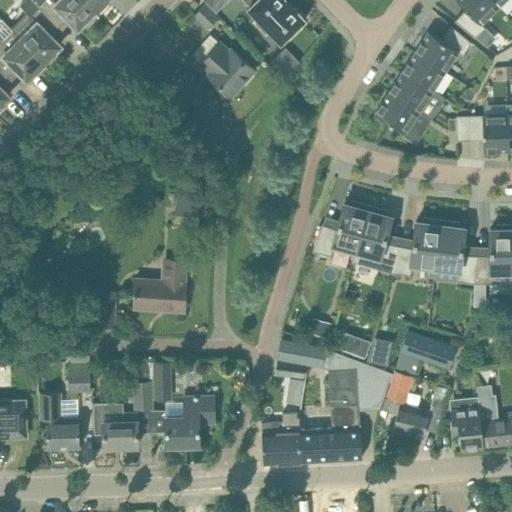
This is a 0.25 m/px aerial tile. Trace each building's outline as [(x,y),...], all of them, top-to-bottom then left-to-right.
[(27,11),(10,27),(12,30),(47,64),(58,53),(54,50),(60,44),(50,34),(59,25),(33,0),(23,0),(20,4),(27,11)] [(33,0),(59,25),(67,17),(78,27),(84,21),(87,25),(98,14),(84,0),(33,0)] [(84,0),(98,14),(109,3),(105,0),(84,0)] [(287,35),(289,37),(301,26),(299,24),(305,18),(287,0),(243,0),(249,5),(247,7),(257,17),(254,21),(266,33),(269,30),(281,42),(287,35)] [(458,0),(466,8),(454,20),(475,36),(485,26),(480,22),(498,5),(493,0),(458,0)] [(219,15),(206,2),(193,15),(205,28),(219,15)] [(463,53),(471,41),(451,24),(442,38),(428,29),(415,50),(445,70),(458,50),(463,53)] [(0,68),(7,76),(16,67),(26,78),(32,72),(36,75),(47,64),(12,30),(2,40),(0,37),(0,68)] [(209,70),(207,73),(231,94),(254,67),(231,46),(228,49),(219,40),(200,62),(209,70)] [(286,45),(268,62),(283,77),(299,58),(286,45)] [(402,70),(432,90),(445,70),(415,50),(402,70)] [(0,110),(7,104),(3,101),(9,95),(0,85),(0,83),(7,76),(0,68),(0,110)] [(432,90),(402,70),(389,91),(419,110),(432,90)] [(194,119),(212,101),(185,72),(166,90),(194,119)] [(464,97),(471,100),(476,89),(469,86),(464,97)] [(375,112),(405,131),(419,110),(389,91),(375,112)] [(483,150),(508,149),(507,103),(506,103),(506,113),(469,114),(470,139),(483,139),(483,150)] [(457,139),(470,139),(469,114),(456,114),(456,117),(456,129),(457,139)] [(456,129),(456,117),(448,117),(448,129),(456,129)] [(177,192),(173,220),(198,223),(201,195),(177,192)] [(336,228),(322,223),(312,250),(330,255),(334,243),(355,249),(352,261),(353,261),(369,205),(351,200),(350,204),(344,202),(336,228)] [(353,261),(393,272),(398,244),(384,242),(391,215),(385,213),(386,209),(369,205),(353,261)] [(441,219),(423,217),(422,221),(416,220),(412,247),(398,244),(393,272),(410,274),(412,262),(435,265),(441,219)] [(457,280),(474,282),(476,254),(461,254),(465,226),(458,225),(459,221),(441,219),(435,265),(458,268),(457,280)] [(511,278),(511,223),(496,224),(496,228),(490,228),(490,255),(476,254),(474,282),(492,282),(492,278),(511,278)] [(164,279),(135,278),(134,306),(184,309),(186,260),(165,259),(164,279)] [(93,324),(118,323),(117,288),(92,288),(93,324)] [(312,318),(308,331),(326,336),(330,323),(312,318)] [(343,329),(337,349),(385,363),(391,343),(343,329)] [(388,363),(394,365),(414,371),(418,357),(448,367),(456,345),(407,329),(400,349),(393,347),(388,363)] [(330,348),(308,344),(281,338),(277,357),(305,362),(325,366),(328,369),(332,427),(299,428),(301,460),(362,457),(359,410),(381,409),(392,371),(330,348)] [(301,391),(305,362),(277,357),(274,373),(290,375),(288,390),(301,391)] [(169,361),(155,361),(156,398),(170,397),(169,361)] [(90,363),(68,364),(68,390),(91,389),(90,363)] [(413,374),(414,371),(394,365),(393,368),(392,371),(381,409),(396,413),(392,428),(423,436),(425,428),(437,431),(449,388),(436,384),(429,410),(405,403),(409,387),(419,390),(422,381),(416,380),(417,376),(413,374)] [(135,381),(136,408),(151,407),(151,381),(135,381)] [(41,418),(47,418),(48,447),(80,446),(79,417),(61,418),(60,393),(41,393),(41,418)] [(511,414),(498,416),(495,393),(478,395),(485,445),(511,442),(511,414)] [(214,421),(214,394),(184,395),(185,415),(165,416),(166,444),(169,443),(169,448),(183,448),(183,443),(199,443),(199,417),(213,417),(213,421),(214,421)] [(485,445),(478,395),(449,398),(453,432),(458,431),(460,448),(485,445)] [(0,435),(28,435),(27,398),(0,398),(0,435)] [(104,445),(138,444),(137,419),(136,411),(122,412),(122,407),(118,402),(93,403),(94,433),(103,433),(104,445)] [(264,462),(301,460),(299,428),(299,411),(282,412),(283,420),(261,421),(264,462)]
